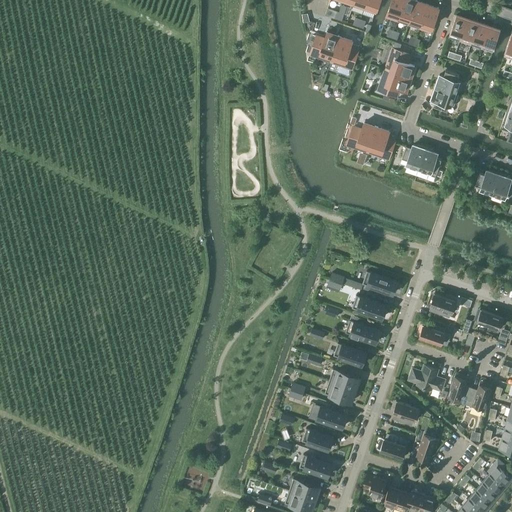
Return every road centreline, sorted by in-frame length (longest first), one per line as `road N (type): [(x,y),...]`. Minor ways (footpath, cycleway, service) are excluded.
road 1 (residential): [(450,0),(408,127),(511,165)]
road 2 (residential): [(511,303),(424,272),(397,342)]
road 3 (residential): [(359,454),(431,480),(465,440)]
